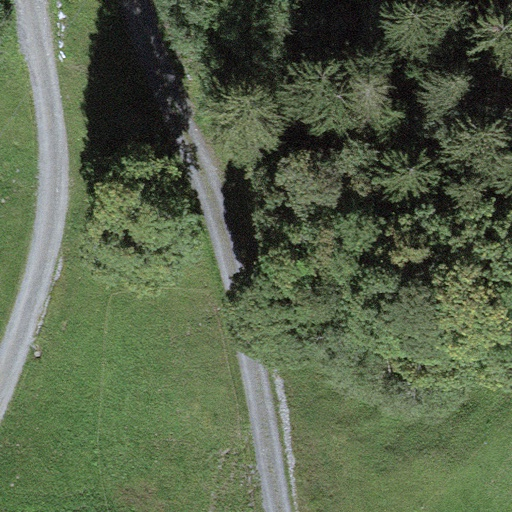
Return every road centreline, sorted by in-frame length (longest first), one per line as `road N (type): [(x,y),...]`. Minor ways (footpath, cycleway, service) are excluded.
road 1 (track): [(146,0),(239,283),(279,511)]
road 2 (track): [(0,393),(49,226),(48,93),(33,0)]
